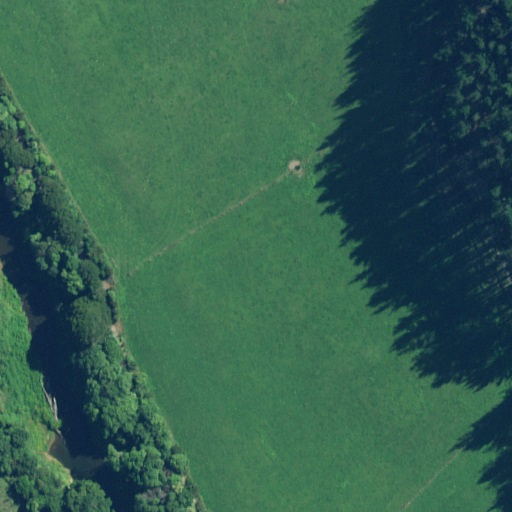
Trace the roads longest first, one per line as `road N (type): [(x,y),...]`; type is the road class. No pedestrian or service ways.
road 1 (track): [(0,98),(110,304),(158,444),(199,511)]
road 2 (track): [(511,283),(476,220),(447,137),(452,0)]
